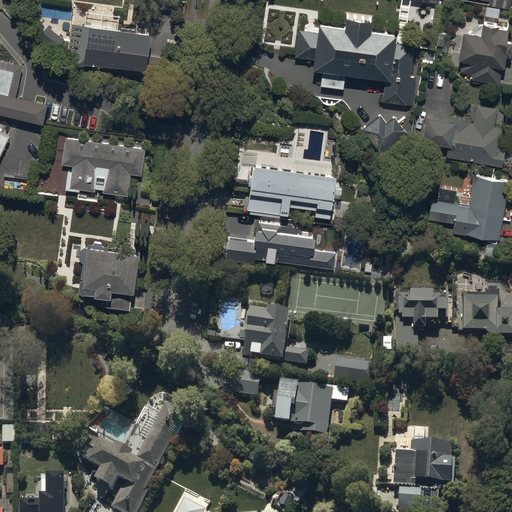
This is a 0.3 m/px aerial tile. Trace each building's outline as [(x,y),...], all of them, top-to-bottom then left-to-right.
[(318,31),(299,28),(295,54),(314,57),(312,66),(324,67),(321,82),(343,85),(345,70),(386,75),(382,100),(411,104),(415,75),(410,75),(414,44),(395,41),(397,32),(370,28),(372,16),(347,12),(345,24),(320,21),(318,31)] [(506,26),(481,20),(479,31),(462,28),(457,57),(461,58),(459,71),(471,73),(470,78),(497,82),(501,64),(503,65),(505,53),(508,54),(511,40),(503,39),(506,26)] [(88,24),(72,22),(68,48),(78,50),(76,61),(83,62),(84,58),(146,66),(151,29),(89,21),(88,24)] [(64,37),(47,24),(39,36),(55,49),(64,37)] [(0,150),(0,151),(9,132),(3,129),(8,119),(0,117),(0,87),(7,89),(12,66),(0,63),(0,150)] [(449,118),(425,114),(420,138),(447,143),(445,155),(501,165),(504,148),(501,147),(504,127),(493,125),(496,107),(475,104),(472,121),(469,121),(470,117),(450,113),(449,118)] [(387,121),(380,112),(361,126),(378,149),(405,130),(394,116),(387,121)] [(144,146),(65,135),(62,162),(69,163),(65,188),(79,190),(80,187),(94,189),(95,186),(103,187),(103,190),(128,193),(130,172),(141,173),(144,146)] [(337,172),(254,161),(253,172),(249,172),(248,180),(250,180),(247,208),(250,208),(250,212),(280,216),(281,210),(288,211),(288,204),(316,208),(315,215),(330,217),(333,192),(340,193),(341,184),(336,183),(337,172)] [(507,179),(472,173),(467,203),(453,201),(455,188),(439,186),(437,197),(432,196),(429,216),(453,220),(451,231),(497,238),(507,179)] [(277,237),(262,235),(259,259),(321,268),(326,237),(310,235),(311,231),(278,227),(277,237)] [(246,260),(248,240),(227,238),(225,258),(246,260)] [(140,248),(88,241),(83,280),(85,281),(84,287),(94,289),(94,291),(111,293),(112,284),(135,287),(140,248)] [(462,300),(462,333),(483,333),(488,338),(511,338),(511,312),(496,313),(496,305),(499,303),(499,292),(496,292),(496,289),(488,289),(488,292),(484,292),(484,295),(465,295),(465,300),(462,300)] [(399,294),(396,294),(396,351),(417,351),(417,332),(424,332),(424,323),(437,323),(437,322),(445,322),(445,295),(443,295),(443,292),(434,292),(433,295),(432,295),(432,293),(411,293),(411,295),(408,295),(408,292),(399,292),(399,294)] [(269,313),(251,311),(245,358),(306,366),(308,352),(285,349),(289,315),(286,315),(286,311),(274,310),(274,312),(269,312),(269,313)] [(78,417),(124,361),(105,346),(77,380),(27,372),(22,407),(59,413),(58,417),(65,418),(65,415),(78,417)] [(338,360),(335,381),(376,387),(379,366),(338,360)] [(236,372),(233,394),(257,397),(260,375),(236,372)] [(272,425),(304,428),(303,436),(329,439),(333,403),(350,405),(351,391),(312,387),(312,390),(300,389),(300,387),(282,385),(281,396),(276,396),(272,425)] [(101,447),(91,442),(81,460),(91,466),(90,468),(102,474),(97,486),(114,495),(120,484),(126,487),(113,511),(141,511),(150,497),(147,495),(188,419),(168,408),(138,465),(133,462),(135,459),(118,450),(116,453),(102,446),(101,447)] [(3,428),(2,443),(36,443),(36,415),(16,415),(16,428),(3,428)] [(451,446),(396,443),(395,458),(387,457),(385,481),(393,481),(393,487),(399,488),(398,511),(407,511),(418,511),(420,490),(439,491),(440,483),(453,484),(454,461),(450,460),(451,446)] [(66,511),(67,478),(49,478),(49,498),(43,498),(43,503),(21,503),(21,511),(66,511)] [(307,493),(299,507),(306,511),(314,497),(307,493)]
